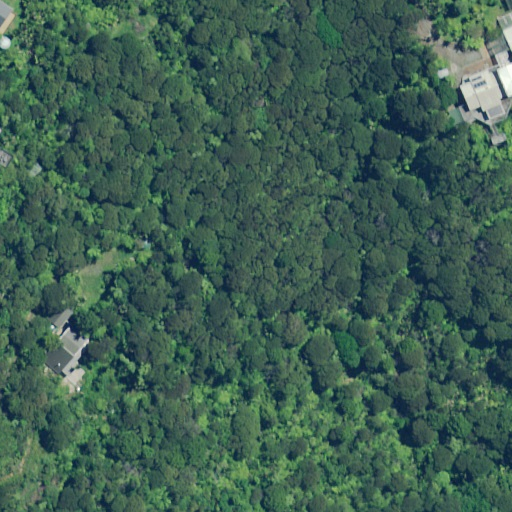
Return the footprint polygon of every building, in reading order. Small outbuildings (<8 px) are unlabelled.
[(16,14),(0,3),(0,35),(1,37),(16,14)] [(511,11),(495,18),(501,34),(488,39),(499,68),(487,73),(486,69),(467,77),(469,82),(458,86),(468,110),(480,105),(486,120),(503,113),(498,100),(511,94),(511,60),(510,56),(511,55),(511,11)] [(488,136),(491,145),(507,139),(503,130),(488,136)] [(13,156),(0,147),(0,164),(5,168),(13,156)] [(41,168),(32,160),(21,172),(29,180),(41,168)] [(66,382),(77,371),(68,362),(83,346),(66,330),(40,359),(66,382)]
